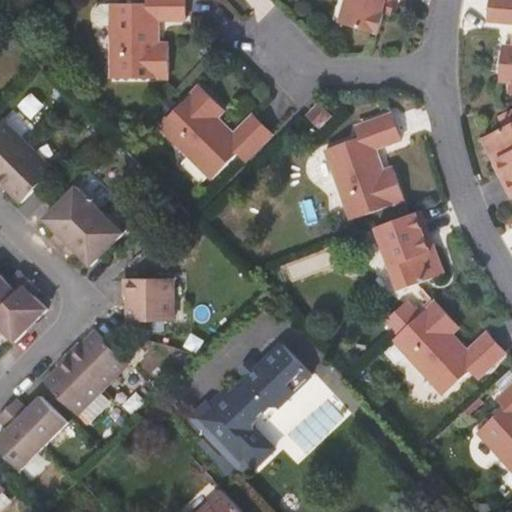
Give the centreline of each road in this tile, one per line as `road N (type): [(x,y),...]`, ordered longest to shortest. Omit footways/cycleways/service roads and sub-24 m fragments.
road 1 (residential): [(0,386),(83,302),(0,219)]
road 2 (residential): [(438,77),(465,198),(511,284)]
road 3 (residential): [(438,77),(303,74),(279,47)]
